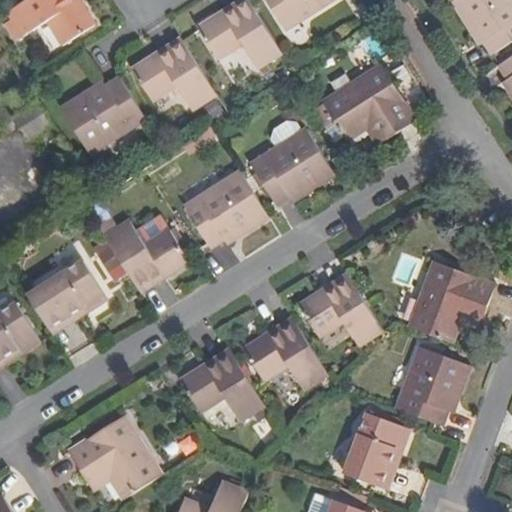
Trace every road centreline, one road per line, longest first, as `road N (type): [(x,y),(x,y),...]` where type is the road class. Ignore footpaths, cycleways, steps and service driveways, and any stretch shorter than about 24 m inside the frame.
road 1 (residential): [(8,429),(477,148)]
road 2 (residential): [(477,148),(386,0)]
road 3 (residential): [(462,511),(511,384)]
